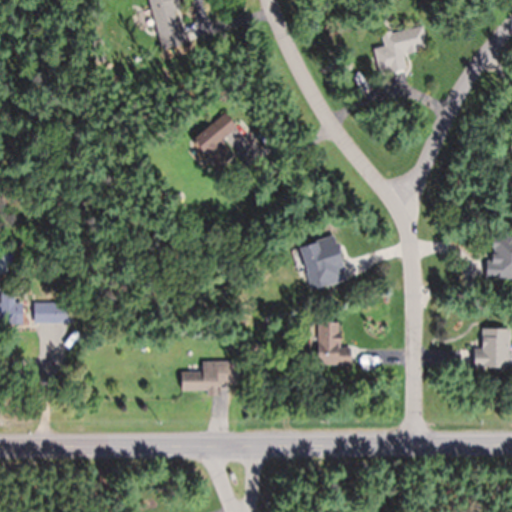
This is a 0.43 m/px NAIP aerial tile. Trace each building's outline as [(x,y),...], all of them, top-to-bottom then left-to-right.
[(180,10),(177,0),(148,0),(160,51),(185,45),(177,11),(180,10)] [(382,48),(374,49),(377,73),(405,70),(403,54),(425,51),(422,29),(380,33),(382,48)] [(221,139),(235,130),(225,115),(194,135),(218,173),(236,162),(221,139)] [(511,279),(511,237),(489,238),(488,280),(511,279)] [(329,286),(316,243),(297,249),(309,291),(329,286)] [(21,304),(13,304),(13,293),(0,293),(0,304),(0,325),(21,326),(21,304)] [(57,324),(57,303),(32,303),(32,324),(57,324)] [(345,365),(345,349),(338,349),(338,324),(316,323),(316,365),(345,365)] [(508,369),(508,330),(480,330),(480,349),(472,349),(472,369),(508,369)] [(201,362),(201,373),(179,373),(179,393),(216,392),(216,384),(238,384),(237,362),(201,362)]
